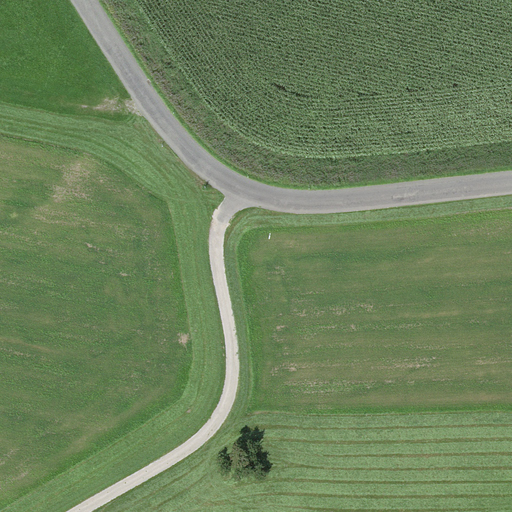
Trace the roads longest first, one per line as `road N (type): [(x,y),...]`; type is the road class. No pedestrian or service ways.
road 1 (unclassified): [(511,182),(325,201),(250,189),(194,151),(156,109),(87,0)]
road 2 (track): [(250,189),(225,214),(218,235),(234,357),(222,413),(183,453),(84,511)]
